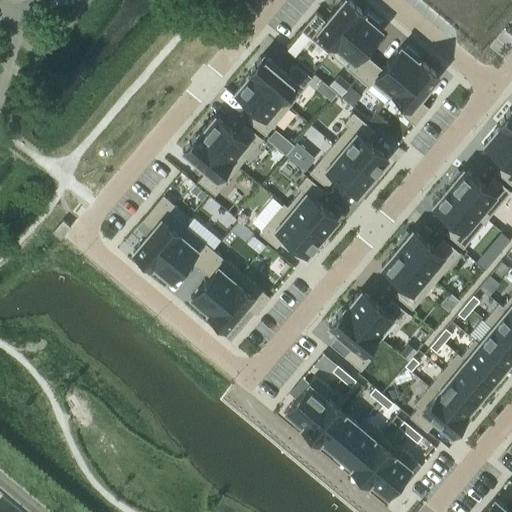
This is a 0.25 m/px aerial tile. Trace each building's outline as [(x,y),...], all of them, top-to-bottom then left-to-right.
[(315,12),(300,29),(328,53),(363,12),(348,0),(341,0),(324,20),(315,12)] [(363,12),(328,53),(329,53),(335,46),(352,60),(346,67),(357,77),(371,59),(361,51),(380,29),(376,26),(378,23),(367,13),(364,16),(362,14),(363,13),(363,12)] [(371,59),(357,77),(368,86),(371,82),(388,97),(419,60),(419,59),(417,60),(415,59),(417,56),(406,46),(404,49),(400,46),(381,68),(371,59)] [(262,53),(247,71),(288,105),(288,106),(312,77),(294,63),(286,73),(262,53)] [(419,60),(388,97),(405,111),(402,115),(413,124),(428,107),(418,98),(438,75),(419,60)] [(248,73),(233,91),(255,109),(247,119),(264,134),(288,105),(247,71),(246,72),(248,73)] [(511,105),(496,123),(511,136),(511,105)] [(346,125),(332,142),(371,176),(387,157),(365,139),(373,129),(352,111),(343,122),(346,125)] [(197,131),(237,166),(261,137),(244,123),(236,133),(213,114),(199,132),(197,131)] [(497,125),(482,143),(505,161),(496,171),(511,184),(511,136),(496,123),(496,124),(497,125)] [(197,131),(181,150),(205,169),(196,179),(214,194),(237,166),(197,131)] [(332,142),(308,171),(326,185),(334,175),(356,194),(359,190),(362,192),(371,181),(369,179),(371,176),(332,142)] [(456,169),(447,180),(449,182),(447,186),(486,219),(510,190),(492,176),(484,186),(462,167),(459,171),(456,169)] [(282,202),(282,203),(321,236),(336,217),(314,199),(323,189),(305,174),(296,185),(300,188),(286,205),(282,202)] [(447,186),(431,204),(453,222),(445,232),(462,247),(486,219),(447,186)] [(151,227),(132,250),(150,266),(184,225),(184,224),(190,217),(173,203),(162,194),(141,218),(151,227)] [(282,203),(258,231),(275,245),(283,235),(306,254),(309,250),(312,252),(321,241),(318,239),(321,236),(282,203)] [(184,225),(150,266),(151,266),(152,265),(154,267),(152,269),(163,279),(166,276),(170,279),(188,257),(198,266),(213,249),(184,225)] [(405,230),(395,241),(398,243),(395,247),(435,280),(459,251),(441,237),(433,247),(411,228),(408,232),(405,230)] [(395,247),(380,265),(402,283),(394,293),(411,308),(435,280),(395,247)] [(208,274),(190,296),(194,299),(191,302),(203,312),(205,309),(207,311),(206,312),(207,313),(241,272),(213,249),(198,266),(208,274)] [(241,272),(207,313),(225,328),(245,305),(255,313),(269,296),(241,272)] [(344,305),(343,306),(380,338),(394,320),(398,323),(407,312),(390,298),(382,308),(360,289),(345,307),(344,305)] [(498,302),(497,302),(511,315),(511,292),(501,305),(498,302)] [(472,294),(464,303),(471,308),(478,299),(472,294)] [(511,315),(497,302),(483,319),(511,343),(511,315)] [(464,303),(457,312),(463,318),(471,308),(464,303)] [(343,306),(327,325),(351,344),(343,354),(360,369),(369,358),(366,355),(380,338),(343,306)] [(474,338),(473,339),(505,365),(511,357),(511,343),(483,319),(483,320),(490,326),(477,341),(474,338)] [(444,327),(437,336),(443,342),(451,332),(444,327)] [(437,336),(429,346),(435,351),(443,342),(437,336)] [(456,351),(455,352),(491,382),(505,365),(473,339),(460,354),(456,351)] [(455,352),(442,369),(477,399),(491,382),(455,352)] [(412,355),(404,365),(410,370),(418,361),(412,355)] [(337,364),(331,370),(341,378),(346,372),(337,364)] [(442,369),(428,385),(465,416),(464,414),(477,399),(442,369)] [(346,372),(341,378),(350,386),(355,379),(346,372)] [(314,374),(284,410),(301,424),(300,425),(301,426),(332,389),(314,374)] [(417,406),(409,415),(413,419),(426,430),(434,420),(450,434),(465,416),(428,385),(413,403),(417,406)] [(374,386),(369,393),(378,401),(383,394),(374,386)] [(332,389),(301,426),(317,440),(342,410),(326,397),(333,389),(332,389)] [(383,394),(378,401),(387,408),(392,402),(383,394)] [(342,410),(317,440),(318,440),(319,439),(335,452),(365,416),(364,416),(358,423),(342,410)] [(365,416),(335,452),(351,465),(349,467),(350,467),(381,430),(365,416)] [(403,420),(398,426),(407,434),(412,427),(403,420)] [(412,427),(407,434),(416,441),(421,435),(412,427)] [(381,430),(350,467),(367,481),(398,444),(397,444),(394,447),(379,435),(382,431),(381,430)] [(398,444),(367,481),(368,482),(369,481),(385,495),(415,459),(398,444)] [(510,511),(493,498),(481,511),(510,511)]
